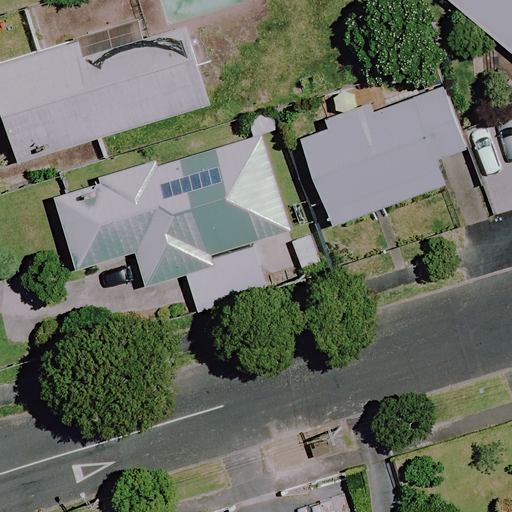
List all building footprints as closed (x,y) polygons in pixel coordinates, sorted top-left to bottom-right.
[(511,0),(455,0),(511,50),(511,0)] [(192,27),(90,58),(84,41),(0,66),(0,81),(5,97),(24,161),(215,103),(205,71),(192,27)] [(472,147),(450,85),(307,136),(338,224),(447,186),(438,160),(472,147)] [(277,288),(273,276),(297,268),(287,234),(304,229),(276,135),(228,150),(225,140),(103,177),(106,186),(61,199),(83,269),(142,251),(153,287),(192,275),(203,311),(277,288)] [(314,500),(318,511),(358,511),(349,487),(314,500)]
